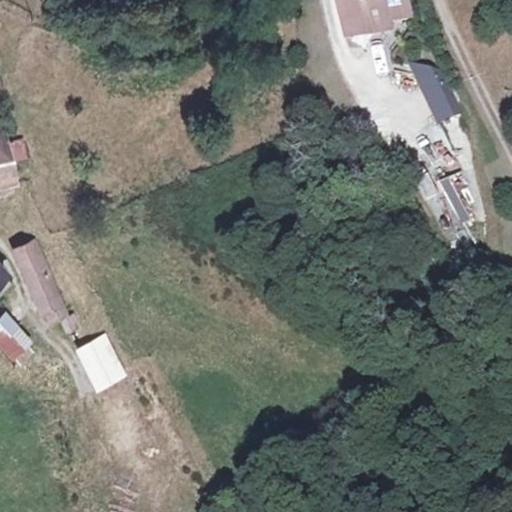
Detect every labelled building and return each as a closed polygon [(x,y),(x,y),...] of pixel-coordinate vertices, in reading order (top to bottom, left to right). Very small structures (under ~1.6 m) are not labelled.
[(354,0),(359,25),(398,17),(417,13),(414,0),(354,0)] [(401,28),(398,17),(359,25),(361,36),(401,28)] [(441,128),(460,120),(433,64),(415,72),(441,128)] [(461,122),(448,127),(461,159),(474,153),(461,122)] [(0,165),(18,161),(13,140),(0,142),(0,165)] [(18,161),(0,165),(0,188),(18,185),(23,183),(18,161)] [(455,184),(426,200),(446,237),(476,221),(455,184)] [(29,263),(35,277),(51,268),(40,245),(24,252),(29,263)] [(0,297),(14,285),(0,267),(0,297)] [(38,285),(56,278),(51,268),(35,277),(38,285)] [(62,291),(56,278),(38,285),(35,286),(41,301),(62,291)] [(74,314),(62,291),(41,301),(49,315),(54,313),(59,322),(74,314)] [(0,323),(0,335),(9,346),(24,335),(9,317),(0,323)] [(24,335),(9,346),(24,363),(37,354),(32,348),(30,345),(32,343),(24,335)] [(93,345),(88,348),(83,351),(93,372),(104,367),(93,345)] [(60,350),(47,355),(54,368),(68,362),(60,350)] [(165,511),(153,483),(123,497),(129,511),(165,511)]
